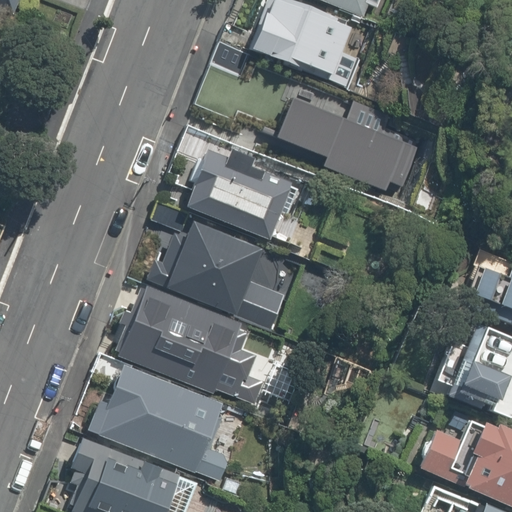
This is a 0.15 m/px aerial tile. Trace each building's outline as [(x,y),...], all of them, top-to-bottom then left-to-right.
[(17,0),(0,0),(0,6),(14,11),(17,0)] [(338,22),(277,0),(265,0),(248,50),(321,74),(338,22)] [(377,0),(315,0),(370,21),(377,0)] [(252,78),(215,61),(200,98),(236,113),(252,78)] [(398,124),(303,85),(276,156),(371,193),(390,147),(423,156),(430,138),(398,124)] [(293,183),(204,149),(183,205),(272,238),(293,183)] [(269,251),(188,220),(182,235),(171,231),(160,260),(151,258),(145,280),(275,329),(288,294),(257,282),(269,251)] [(0,252),(10,236),(0,230),(0,252)] [(511,265),(485,255),(467,306),(511,324),(511,265)] [(242,323),(141,288),(118,355),(215,393),(218,389),(261,402),(266,381),(250,374),(255,358),(233,347),(242,323)] [(508,375),(464,360),(451,395),(493,410),(508,375)] [(228,404),(121,362),(94,430),(223,481),(232,459),(210,450),(228,404)] [(465,441),(431,432),(416,470),(511,508),(511,437),(472,421),(465,441)] [(190,511),(201,483),(77,436),(71,452),(89,459),(69,511),(71,511),(190,511)]
